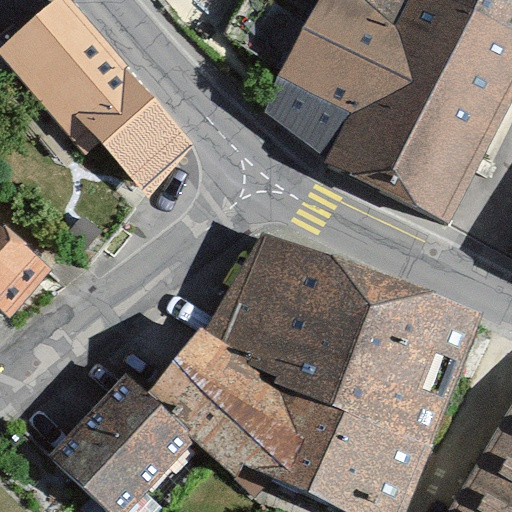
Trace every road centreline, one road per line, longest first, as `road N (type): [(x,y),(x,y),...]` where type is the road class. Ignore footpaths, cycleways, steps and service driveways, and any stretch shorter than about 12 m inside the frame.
road 1 (unclassified): [(266,174),(0,374)]
road 2 (tertiary): [(266,174),(315,210),(511,302)]
road 3 (tertiary): [(97,0),(197,116),(266,174)]
road 4 (residential): [(418,511),(511,328)]
